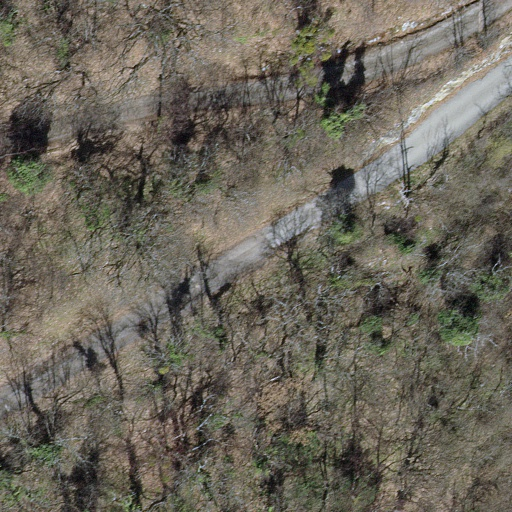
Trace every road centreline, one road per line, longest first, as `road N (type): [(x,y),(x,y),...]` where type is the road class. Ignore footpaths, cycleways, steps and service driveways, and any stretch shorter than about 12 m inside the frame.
road 1 (track): [(511,0),(408,60),(220,112),(0,158)]
road 2 (track): [(446,121),(202,296),(0,406)]
